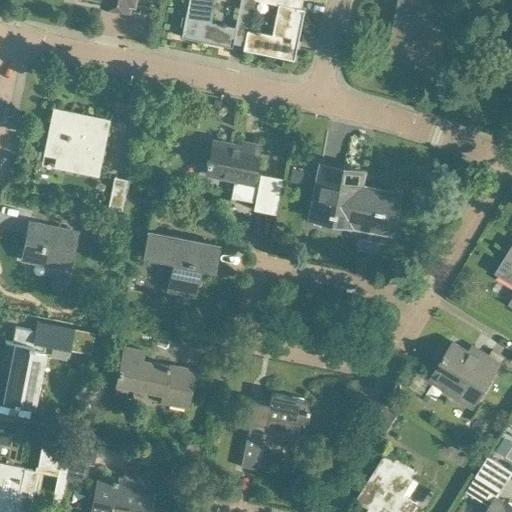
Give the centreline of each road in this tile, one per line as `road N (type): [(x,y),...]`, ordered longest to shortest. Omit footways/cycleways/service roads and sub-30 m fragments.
road 1 (residential): [(421,303),(257,269),(244,321),(260,346),(369,369),(380,364)]
road 2 (residential): [(322,100),(14,39)]
road 3 (residential): [(508,158),(322,100)]
road 4 (residential): [(508,158),(421,303)]
